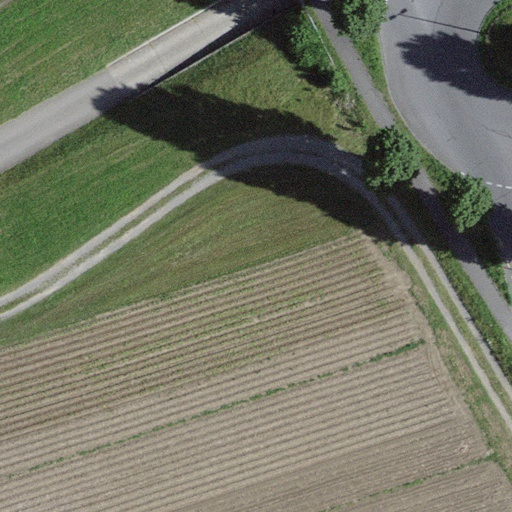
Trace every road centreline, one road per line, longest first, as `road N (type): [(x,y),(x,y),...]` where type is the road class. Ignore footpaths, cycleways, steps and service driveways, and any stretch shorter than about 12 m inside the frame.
road 1 (track): [(0,307),(220,159),(305,148),(368,189),(511,436)]
road 2 (unclassified): [(253,0),(0,142)]
road 3 (primary): [(411,29),(412,66),(425,100),(448,129),(479,149)]
